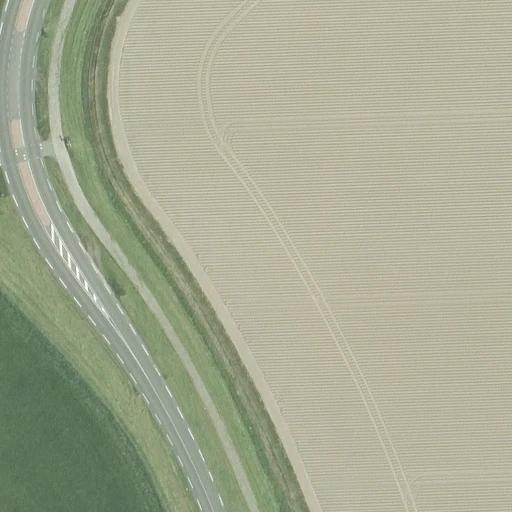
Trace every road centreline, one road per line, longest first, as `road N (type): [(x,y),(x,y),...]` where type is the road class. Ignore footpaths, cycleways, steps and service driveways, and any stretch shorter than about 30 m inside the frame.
road 1 (secondary): [(14,0),(0,103),(6,158),(31,221),(80,275)]
road 2 (secondary): [(80,275),(31,151),(23,96),(42,0)]
road 3 (secondary): [(212,511),(150,385),(80,275)]
